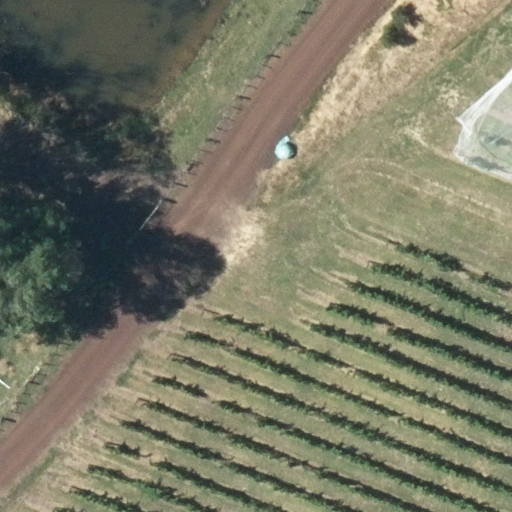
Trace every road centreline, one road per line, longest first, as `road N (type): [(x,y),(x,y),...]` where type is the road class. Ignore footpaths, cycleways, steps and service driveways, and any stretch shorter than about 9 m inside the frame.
road 1 (track): [(0,451),(88,352),(344,0)]
road 2 (track): [(0,147),(51,177),(190,211)]
